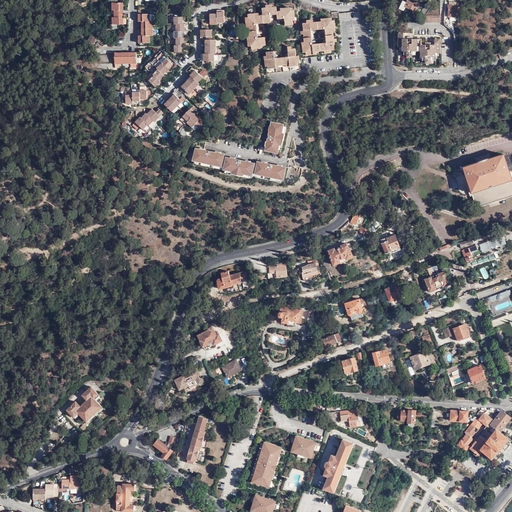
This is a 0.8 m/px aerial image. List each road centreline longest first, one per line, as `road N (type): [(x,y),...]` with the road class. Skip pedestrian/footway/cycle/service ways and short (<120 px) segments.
road 1 (unclassified): [(156,380),(201,268),(331,227),(346,202)]
road 2 (residential): [(216,314),(272,295),(320,296),(450,250)]
road 3 (residential): [(258,387),(469,299)]
road 4 (residential): [(511,142),(444,161),(410,150),(360,172),(346,202)]
road 5 (unclassified): [(346,202),(326,114),(342,98),(386,86),(389,75)]
road 6 (residential): [(373,396),(511,407)]
road 7 (residential): [(132,438),(258,387)]
road 8 (tertiary): [(0,486),(117,445)]
